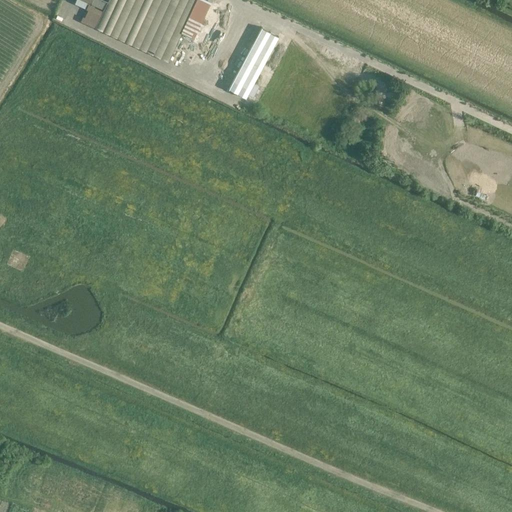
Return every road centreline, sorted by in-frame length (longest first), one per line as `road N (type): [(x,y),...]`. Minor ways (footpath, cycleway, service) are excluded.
road 1 (track): [(438,511),(0,327)]
road 2 (track): [(511,128),(278,17)]
